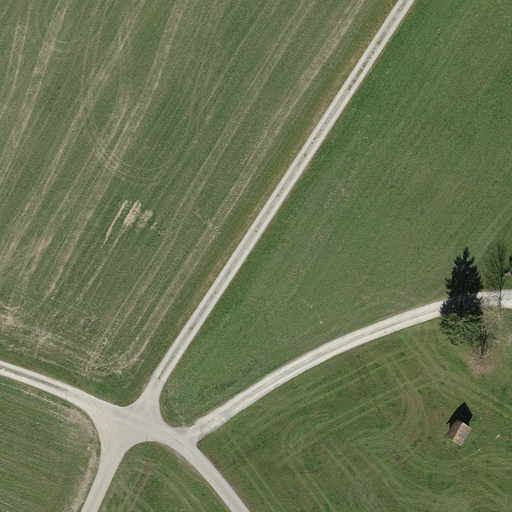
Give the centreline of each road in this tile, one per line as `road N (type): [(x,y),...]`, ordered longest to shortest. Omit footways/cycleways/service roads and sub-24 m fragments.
road 1 (track): [(133,416),(404,0)]
road 2 (track): [(511,300),(365,333),(174,441)]
road 3 (track): [(133,416),(0,370)]
road 4 (track): [(234,511),(174,441),(133,416)]
